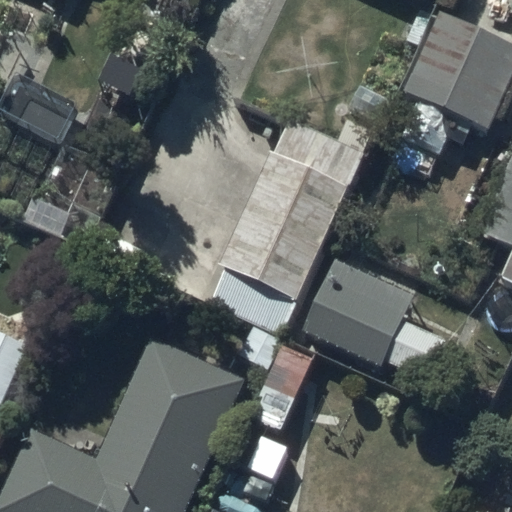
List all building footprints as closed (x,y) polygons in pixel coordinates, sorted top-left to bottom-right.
[(511,89),(511,48),(441,15),(404,93),(491,134),(511,89)] [(371,162),(293,125),(223,271),(230,274),(213,309),(285,343),(371,162)] [(511,162),(481,233),(511,245),(511,162)] [(44,168),(20,219),(88,250),(111,199),(44,168)] [(511,264),(479,328),(511,345),(511,264)] [(418,303),(337,267),(306,337),(386,373),(389,366),(430,384),(447,346),(406,328),(418,303)] [(32,350),(0,335),(0,407),(6,410),(32,350)] [(104,460),(34,431),(0,510),(0,511),(190,511),(245,383),(153,344),(104,460)]
